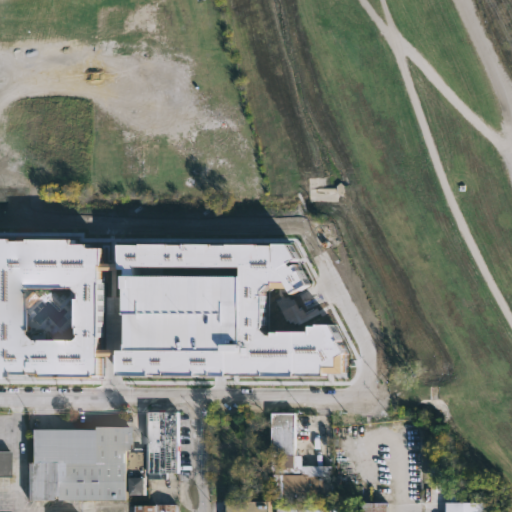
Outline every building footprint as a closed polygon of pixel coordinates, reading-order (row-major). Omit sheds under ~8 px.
[(26,241),(0,241),(0,374),(27,374),(27,378),(98,378),(98,376),(103,376),(104,265),(106,265),(106,248),(94,248),(92,246),(92,244),(78,244),(78,238),(32,238),(32,241),(26,241)] [(123,245),(123,270),(129,270),(129,350),(121,350),(121,376),(328,377),(328,373),(348,373),(348,354),(349,353),(342,340),(344,339),(335,324),(321,324),(321,326),(314,326),(314,331),(283,331),(283,332),(276,333),(276,334),(271,334),(266,328),(267,291),(272,285),(276,285),(276,282),(288,282),(295,293),(302,289),(303,291),(313,285),(300,262),(295,265),(295,264),(302,259),(293,243),(278,243),(278,245),(123,245)] [(168,479),(168,473),(179,473),(178,412),(148,412),(149,479),(168,479)] [(297,415),(297,455),(304,455),(304,466),(334,465),(335,498),(275,499),(275,474),(277,474),(277,471),(273,471),(273,454),(270,454),(270,413),(297,412),(297,415)] [(29,500),(54,500),(128,500),(128,428),(28,428),(29,500)] [(0,476),(9,476),(10,451),(0,451),(0,476)] [(131,496),(146,495),(146,477),(130,478),(131,496)] [(227,511),(270,511),(270,501),(228,501),(227,511)] [(364,511),(364,502),(390,502),(390,511),(364,511)] [(486,511),(448,511),(449,502),(487,503),(486,511)]
